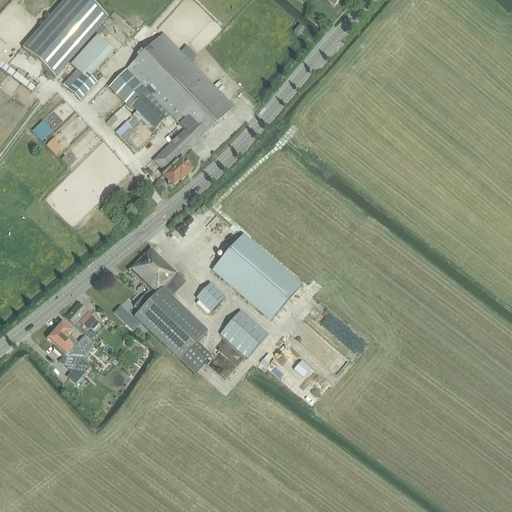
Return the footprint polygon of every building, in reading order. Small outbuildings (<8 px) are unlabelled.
[(65,0),(22,49),(55,78),(108,18),(87,0),(65,0)] [(298,38),(304,31),(299,27),(293,33),(298,38)] [(168,186),(169,187),(170,187),(171,186),(172,186),(173,187),(180,182),(180,183),(192,172),(180,161),(197,143),(198,143),(234,108),(163,35),(125,72),(126,72),(119,80),(108,91),(129,110),(131,107),(155,130),(167,118),(169,116),(171,118),(179,126),(184,131),(177,138),(152,162),(160,170),(164,174),(162,176),(168,182),(167,182),(167,183),(167,184),(167,185),(167,186),(168,186)] [(70,66),(81,76),(68,91),(80,102),(97,83),(90,77),(114,52),(97,36),(70,66)] [(220,235),(226,224),(220,222),(215,233),(220,235)] [(272,321),(300,288),(242,237),(213,270),(272,321)] [(186,283),(151,249),(128,272),(148,291),(134,306),(139,312),(134,318),(194,376),(208,361),(194,347),(207,333),(171,298),(186,283)] [(196,299),(210,313),(225,299),(210,284),(196,299)] [(91,334),(89,332),(91,330),(93,331),(99,325),(98,323),(78,305),(64,320),(75,329),(87,339),(91,334)] [(114,314),(133,333),(140,326),(120,307),(114,314)] [(268,336),(240,312),(220,335),(247,359),(268,336)] [(54,332),(85,359),(94,349),(82,339),(78,344),(69,336),(73,333),(62,323),(54,332)] [(83,362),(85,359),(54,332),(47,340),(56,347),(54,349),(54,351),(63,359),(59,363),(71,374),(67,379),(68,380),(75,386),(90,369),(83,362)] [(301,369),(304,365),(294,356),(291,359),(301,369)] [(272,376),(278,367),(272,363),(270,366),(263,362),(259,368),(272,376)] [(311,365),(306,371),(313,378),(318,372),(311,365)] [(307,389),(311,385),(304,378),(300,382),(307,389)] [(303,390),(298,397),(307,403),(312,395),(303,390)]
